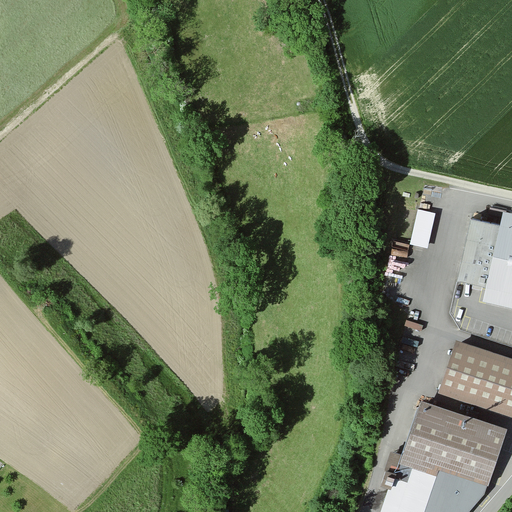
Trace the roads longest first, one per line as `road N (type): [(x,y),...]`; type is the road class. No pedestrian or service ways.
road 1 (track): [(320,0),(367,147),(387,166),(511,196)]
road 2 (track): [(0,134),(99,49)]
